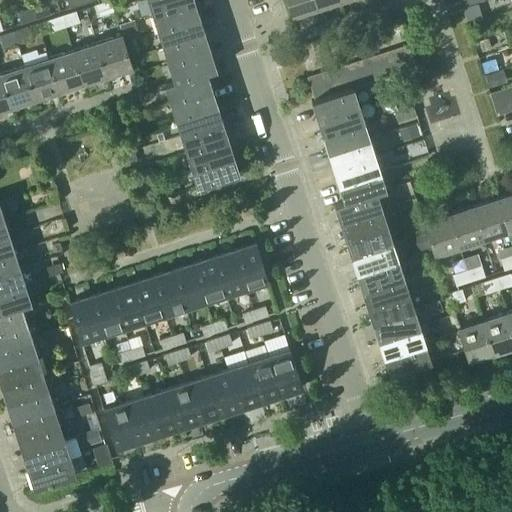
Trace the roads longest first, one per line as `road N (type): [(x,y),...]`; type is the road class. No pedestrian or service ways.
road 1 (residential): [(368,442),(228,0)]
road 2 (tertiary): [(185,510),(205,487),(368,442)]
road 3 (tertiary): [(368,442),(511,401)]
